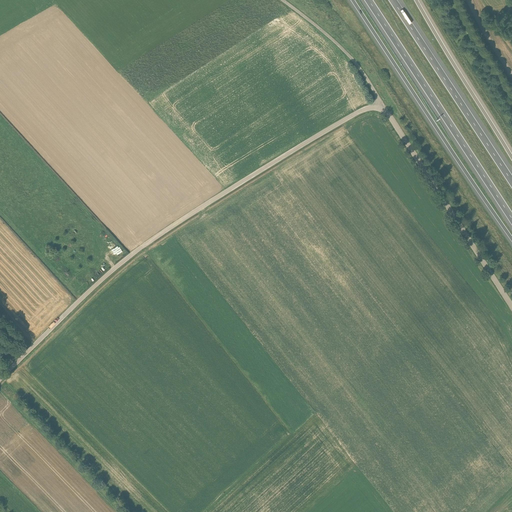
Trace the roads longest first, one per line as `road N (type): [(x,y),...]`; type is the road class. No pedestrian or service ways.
road 1 (unclassified): [(0,379),(142,246),(343,120),(379,108)]
road 2 (motorway): [(352,0),(511,239)]
road 3 (motorway): [(367,0),(511,219)]
road 4 (unclassified): [(511,307),(379,108)]
road 5 (motorway): [(511,181),(392,0)]
road 6 (motorway): [(511,158),(416,0)]
road 7 (track): [(0,399),(110,511)]
road 8 (unclassified): [(282,0),(352,59),(379,108)]
